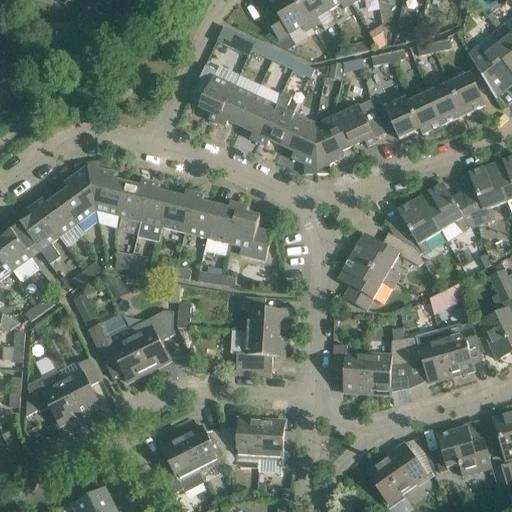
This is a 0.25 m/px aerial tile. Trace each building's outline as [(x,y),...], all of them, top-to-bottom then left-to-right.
[(112,12),(120,22),(145,0),(115,0),(120,5),(112,12)] [(305,34),(313,29),(295,0),(282,0),(272,6),(276,13),(265,19),(279,41),(279,42),(289,35),(290,36),(302,29),(305,34)] [(295,0),(313,29),(320,24),(317,19),(329,12),(322,0),(295,0)] [(348,0),(322,0),(329,12),(341,5),(344,10),(352,5),(348,0)] [(511,20),(498,32),(511,48),(511,20)] [(239,46),(252,52),(256,43),(242,37),(224,28),(217,43),(236,51),(236,52),(239,46)] [(423,41),(420,31),(404,35),(406,44),(423,41)] [(469,55),(494,97),(511,83),(511,48),(498,32),(469,55)] [(451,50),(449,41),(433,45),(435,54),(451,50)] [(256,43),(252,52),(265,58),(269,50),(256,43)] [(352,57),(368,53),(366,43),(350,47),(352,57)] [(433,45),(417,48),(419,58),(435,54),(433,45)] [(352,57),(350,47),(334,51),(336,60),(352,57)] [(406,61),(404,51),(388,55),(390,64),(406,61)] [(390,64),(388,55),(371,58),(373,68),(390,64)] [(280,65),(293,72),(297,63),(284,57),(280,65)] [(362,61),(347,64),(350,73),(364,70),(362,61)] [(297,63),(293,72),(306,78),(311,69),(297,63)] [(218,125),(235,88),(215,79),(218,73),(206,67),(191,100),(202,105),(200,109),(213,115),(209,121),(218,125)] [(10,68),(2,75),(7,82),(15,74),(10,68)] [(471,75),(450,85),(464,117),(486,107),(471,75)] [(450,85),(429,95),(444,126),(464,117),(450,85)] [(241,128),(256,98),(235,88),(218,125),(226,129),(229,122),(241,128)] [(406,99),(423,136),(444,126),(429,95),(409,104),(406,99)] [(259,144),(276,107),(256,98),(241,128),(254,134),(251,140),(259,144)] [(422,136),(423,136),(406,99),(384,109),(399,140),(420,131),(422,136)] [(299,103),(294,115),(297,117),(298,117),(303,105),(299,103)] [(283,147),(297,117),(294,115),(276,107),(259,144),(268,148),(271,142),(283,147)] [(360,107),(338,117),(353,148),(365,142),(368,148),(377,144),(360,107)] [(318,176),(318,127),(298,117),(297,117),(283,147),(295,153),(292,160),(305,166),(305,176),(318,176)] [(353,148),(338,117),(318,127),(318,176),(331,176),(331,166),(344,159),(341,153),(353,148)] [(504,165),(495,168),(508,203),(511,213),(511,158),(503,162),(504,165)] [(97,212),(119,218),(127,185),(114,182),(116,175),(102,172),(100,162),(88,164),(97,212)] [(70,191),(59,199),(78,226),(97,212),(88,164),(75,167),(77,177),(66,185),(70,191)] [(463,193),(476,228),(495,221),(491,210),(508,203),(495,168),(486,172),(485,169),(469,175),(474,188),(463,193)] [(119,218),(141,224),(151,184),(142,182),(141,188),(127,185),(119,218)] [(163,229),(172,196),(159,193),(160,186),(151,184),(141,224),(137,239),(138,239),(140,234),(150,237),(149,241),(159,244),(163,229)] [(467,231),(476,228),(463,193),(452,200),(443,185),(429,194),(430,196),(422,201),(441,233),(457,224),(463,234),(467,231)] [(163,229),(185,235),(195,195),(186,193),(185,199),(172,196),(163,229)] [(185,235),(207,240),(216,207),(203,204),(204,197),(195,195),(185,235)] [(44,201),(36,206),(60,239),(78,226),(59,199),(48,206),(44,201)] [(395,238),(410,247),(416,250),(420,257),(423,255),(425,257),(432,253),(426,242),(441,233),(422,201),(414,206),(412,203),(398,212),(402,219),(388,227),(395,238)] [(207,240),(229,246),(240,206),(231,204),(229,211),(216,207),(207,240)] [(12,232),(32,260),(37,256),(41,253),(50,266),(61,258),(52,245),(60,239),(36,206),(29,212),(33,217),(21,226),(17,229),(12,232)] [(240,206),(229,246),(242,249),(240,256),(266,262),(273,234),(258,230),(261,219),(247,215),(249,208),(240,206)] [(0,254),(13,273),(21,284),(39,270),(32,260),(12,232),(1,240),(0,239),(0,254)] [(360,244),(352,258),(397,284),(401,277),(390,271),(400,255),(385,246),(368,236),(363,245),(360,244)] [(424,264),(420,257),(416,250),(410,247),(403,259),(418,268),(424,264)] [(0,282),(13,273),(0,254),(0,282)] [(397,284),(352,258),(344,272),(346,274),(341,283),(351,288),(344,299),(361,309),(367,313),(383,285),(393,291),(397,284)] [(116,269),(130,272),(132,262),(117,260),(116,269)] [(132,262),(130,272),(145,274),(146,264),(132,262)] [(68,274),(60,263),(54,268),(61,279),(68,274)] [(102,272),(96,264),(84,273),(90,281),(102,272)] [(161,277),(175,279),(177,270),(162,267),(161,277)] [(177,270),(175,279),(190,282),(191,272),(177,270)] [(491,279),(506,313),(480,325),(497,361),(511,354),(511,287),(505,272),(491,279)] [(90,281),(84,273),(72,281),(78,290),(90,281)] [(206,284),(220,287),(222,277),(207,275),(206,284)] [(222,277),(220,287),(235,289),(237,279),(222,277)] [(430,300),(432,310),(434,317),(464,301),(459,286),(442,294),(430,300)] [(87,297),(76,302),(88,325),(99,320),(87,297)] [(43,315),(55,306),(50,298),(38,307),(43,315)] [(247,311),(246,333),(286,336),(287,312),(265,311),(266,300),(241,298),(240,311),(247,311)] [(43,315),(38,307),(26,315),(32,323),(43,315)] [(191,308),(179,307),(179,317),(178,328),(178,329),(190,330),(191,308)] [(12,332),(21,325),(4,316),(0,330),(12,332)] [(168,333),(178,328),(179,317),(159,316),(148,322),(151,328),(131,338),(150,374),(170,363),(160,344),(170,339),(168,333)] [(438,331),(441,340),(452,379),(474,372),(471,361),(482,358),(473,329),(472,324),(461,327),(461,325),(438,331)] [(103,325),(90,331),(114,379),(124,374),(129,384),(150,374),(131,338),(126,327),(109,336),(103,325)] [(246,333),(232,332),(231,355),(237,355),(236,372),(261,373),(262,357),(284,359),(286,336),(246,333)] [(15,334),(14,349),(24,349),(25,335),(15,334)] [(452,379),(441,340),(419,346),(417,339),(405,341),(407,366),(423,364),(429,385),(452,379)] [(369,356),(367,396),(390,397),(392,368),(407,366),(405,341),(392,342),(391,357),(369,356)] [(347,355),(347,347),(335,347),(334,372),(345,372),(344,394),(367,396),(369,356),(347,355)] [(24,349),(14,349),(13,363),(23,364),(24,349)] [(82,372),(62,382),(80,418),(101,407),(91,387),(101,382),(90,360),(79,366),(82,372)] [(200,367),(200,368),(200,369),(201,370),(201,371),(202,372),(203,373),(204,374),(205,374),(206,375),(207,375),(208,375),(209,374),(210,374),(211,373),(212,372),(213,371),(213,370),(214,369),(214,368),(214,367),(213,366),(213,365),(212,364),(211,363),(210,362),(209,362),(208,362),(207,362),(206,362),(205,362),(204,362),(203,363),(202,364),(201,365),(201,366),(200,367)] [(12,379),(11,394),(21,395),(22,380),(12,379)] [(80,418),(62,382),(42,392),(39,386),(28,391),(31,396),(40,414),(50,409),(60,428),(80,418)] [(11,394),(10,409),(20,409),(21,395),(11,394)] [(511,415),(507,417),(508,420),(496,424),(501,443),(506,462),(511,460),(511,415)] [(239,427),(222,430),(230,469),(259,470),(262,421),(239,420),(239,427)] [(294,470),(296,434),(285,433),(286,422),(262,421),(259,470),(259,473),(282,475),(282,469),(294,470)] [(203,427),(182,438),(200,474),(220,464),(223,470),(230,469),(222,430),(206,434),(203,427)] [(484,441),(473,444),(468,428),(438,437),(443,456),(447,469),(459,466),(463,478),(492,470),(490,460),(484,441)] [(16,430),(3,437),(8,445),(21,439),(16,430)] [(161,448),(166,458),(156,463),(173,495),(183,490),(185,494),(205,484),(200,474),(182,438),(161,448)] [(385,461),(380,465),(367,474),(378,489),(375,491),(389,511),(405,500),(402,496),(427,479),(416,461),(404,445),(389,456),(393,460),(388,464),(385,461)] [(494,471),(503,502),(511,499),(511,475),(509,467),(494,471)] [(72,505),(58,511),(113,511),(117,511),(106,490),(73,507),(72,505)] [(283,502),(283,503),(292,504),(292,503),(293,492),(283,491),(283,502)]
